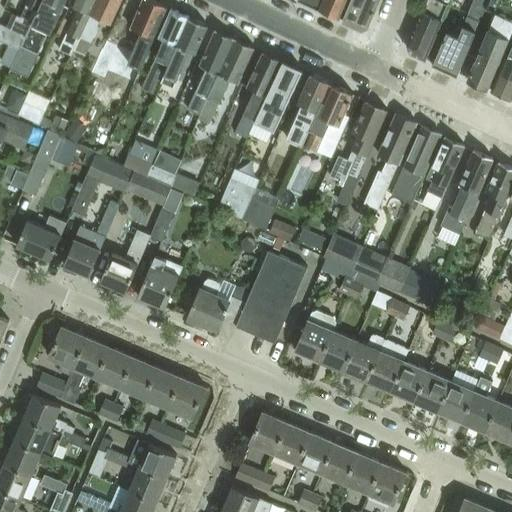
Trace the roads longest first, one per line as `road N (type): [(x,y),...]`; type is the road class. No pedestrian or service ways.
road 1 (residential): [(447,463),(240,374)]
road 2 (residential): [(240,374),(40,287)]
road 3 (tertiary): [(511,131),(371,64)]
road 4 (tertiary): [(371,64),(233,0)]
road 5 (residential): [(240,374),(181,511)]
